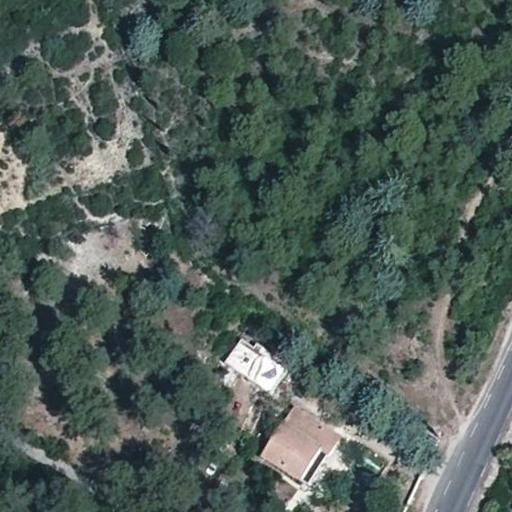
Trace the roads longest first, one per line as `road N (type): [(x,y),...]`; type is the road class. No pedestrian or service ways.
road 1 (tertiary): [(511,372),(447,511)]
road 2 (unclassified): [(0,437),(132,511)]
